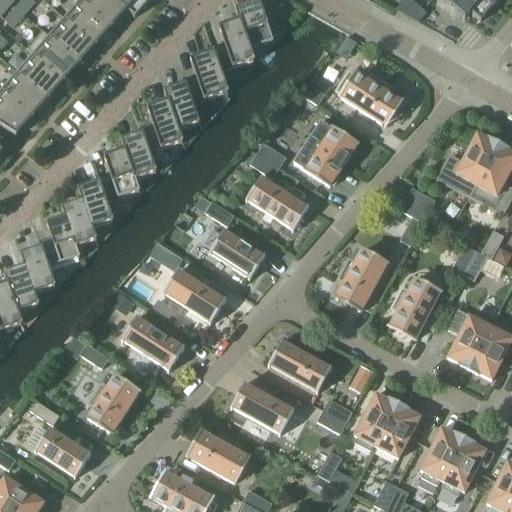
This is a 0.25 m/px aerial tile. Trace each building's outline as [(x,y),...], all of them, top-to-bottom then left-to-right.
[(9,0),(1,0),(0,2),(0,5),(7,11),(14,3),(9,0)] [(28,0),(24,0),(15,10),(23,18),(34,5),(28,0)] [(112,0),(82,0),(80,3),(110,30),(125,12),(126,12),(112,0)] [(112,0),(126,12),(125,12),(134,20),(149,3),(146,0),(112,0)] [(408,0),(405,0),(395,12),(417,25),(426,16),(408,0)] [(492,8),(483,0),(439,0),(449,9),(450,10),(450,9),(463,21),(462,21),(463,22),(469,15),(480,24),(481,23),(480,22),(492,8)] [(80,3),(64,21),(94,48),(110,30),(80,3)] [(259,4),(235,12),(253,65),(253,64),(250,53),(272,45),(270,40),(279,37),(270,8),(261,11),(259,4)] [(23,18),(15,10),(4,23),(12,30),(23,18)] [(223,46),(211,50),(226,96),(227,96),(220,75),(253,65),(235,12),(234,13),(238,24),(218,31),(223,46)] [(94,48),(64,21),(48,39),(78,66),(94,48)] [(48,39),(42,34),(26,52),(32,57),(62,84),(78,66),(48,39)] [(194,79),(183,83),(198,127),(192,108),(226,96),(211,50),(210,51),(212,56),(189,64),(194,79)] [(32,57),(16,75),(46,102),(62,84),(32,57)] [(16,75),(0,93),(31,120),(46,102),(16,75)] [(339,101),(381,128),(397,103),(385,96),(388,91),(370,80),(367,84),(355,76),(353,80),(348,77),(336,96),(340,99),(339,101)] [(183,88),(164,94),(181,146),(182,146),(178,134),(198,127),(183,83),(182,83),(183,88)] [(324,98),(312,91),(305,102),(317,109),(324,98)] [(31,120),(0,93),(0,129),(14,138),(31,120)] [(151,128),(140,131),(155,176),(149,157),(181,146),(164,94),(163,94),(167,106),(146,112),(151,128)] [(356,149),(320,125),(293,167),(329,191),(356,149)] [(140,136),(121,143),(138,195),(139,194),(135,183),(155,176),(140,131),(139,132),(140,136)] [(437,183),(469,200),(496,150),(492,148),(493,146),(476,137),(460,166),(449,161),(437,183)] [(108,176),(96,180),(111,225),(112,225),(106,205),(138,195),(121,143),(120,143),(123,154),(103,161),(108,176)] [(263,147),(256,158),(278,172),(285,162),(263,147)] [(496,150),(469,200),(501,217),(511,196),(511,194),(502,189),(511,169),(511,156),(502,151),(501,153),(496,150)] [(278,172),(256,158),(249,169),(272,183),(278,172)] [(97,185),(78,192),(95,244),(96,243),(92,231),(111,225),(96,180),(96,181),(97,185)] [(306,211),(261,182),(262,181),(260,180),(245,205),(246,205),(247,204),(292,233),(291,234),(292,235),(308,211),(307,210),(306,211)] [(411,191),(399,213),(422,226),(434,204),(411,191)] [(81,204),(61,211),(78,261),(79,261),(75,250),(95,244),(78,192),(77,192),(81,204)] [(211,206),(204,217),(227,231),(233,220),(211,206)] [(50,242),(39,246),(54,290),(55,290),(48,271),(78,261),(61,211),(60,211),(63,221),(45,227),(50,242)] [(412,221),(399,244),(409,250),(422,227),(412,221)] [(210,258),(248,282),(247,283),(249,284),(264,260),(263,259),(262,260),(224,236),(225,234),(223,234),(208,258),(209,259),(210,258)] [(503,240),(492,234),(480,257),(486,260),(491,263),(503,240)] [(39,251),(20,257),(37,309),(38,309),(34,297),(54,290),(39,246),(38,246),(39,251)] [(158,248),(151,259),(174,274),(181,263),(158,248)] [(451,272),(462,278),(475,254),(464,248),(451,272)] [(509,257),(499,252),(494,262),(504,267),(509,257)] [(348,264),(338,283),(343,285),(336,298),(362,312),(386,268),(360,254),(353,267),(348,264)] [(475,254),(462,278),(473,283),(486,260),(480,257),(475,254)] [(23,269),(3,276),(21,328),(22,327),(18,315),(37,309),(20,257),(19,258),(23,269)] [(209,326),(208,328),(210,328),(225,304),(224,303),(223,305),(178,276),(179,275),(178,274),(162,298),(164,299),(164,298),(209,326)] [(0,334),(21,328),(3,276),(2,276),(6,287),(0,289),(0,334)] [(413,283),(406,296),(402,294),(392,312),(397,315),(390,327),(416,341),(439,297),(435,295),(438,290),(419,280),(417,285),(413,283)] [(116,296),(110,307),(127,317),(133,307),(116,296)] [(170,307),(163,318),(174,324),(180,314),(170,307)] [(459,369),(468,373),(490,331),(457,314),(447,333),(458,339),(447,361),(460,368),(459,369)] [(166,375),(168,376),(184,352),(182,351),(181,352),(137,323),(138,322),(136,321),(120,345),(122,346),(123,345),(167,374),(166,375)] [(490,331),(468,373),(478,378),(478,377),(491,384),(511,342),(511,341),(508,340),(510,335),(495,327),(493,332),(490,331)] [(330,372),(329,371),(328,372),(282,347),(282,345),(281,345),(267,370),(268,371),(269,369),(316,395),(315,396),(316,397),(330,372)] [(86,348),(79,359),(101,373),(108,362),(86,348)] [(94,411),(86,422),(111,438),(138,396),(113,380),(106,392),(101,388),(88,407),(94,411)] [(278,438),(279,439),(293,414),(291,413),(291,415),(244,389),(245,388),(243,387),(230,412),(231,413),(232,412),(278,437),(278,438)] [(372,449),(375,451),(397,409),(375,398),(353,439),(357,442),(355,446),(370,454),(372,449)] [(328,403),(322,414),(345,427),(351,416),(328,403)] [(35,404),(29,414),(52,430),(59,419),(35,404)] [(397,409),(375,451),(397,462),(419,421),(397,409)] [(345,427),(322,414),(316,425),(339,438),(345,427)] [(49,432),(33,456),(35,457),(36,455),(73,480),(73,481),(74,482),(90,458),(88,457),(88,458),(50,434),(51,432),(49,432)] [(439,484),(441,485),(463,443),(440,432),(419,474),(423,476),(421,481),(436,488),(439,484)] [(216,444),(204,438),(190,463),(234,487),(248,462),(236,455),(239,450),(219,439),(216,444)] [(463,443),(441,485),(444,487),(442,491),(457,499),(459,494),(463,496),(485,455),(463,443)] [(0,468),(8,474),(15,464),(0,454),(0,468)] [(329,456),(317,479),(328,485),(341,462),(329,456)] [(510,511),(511,509),(511,467),(506,465),(485,507),(489,509),(488,511),(510,511)] [(37,478),(33,485),(43,491),(47,484),(37,478)] [(166,511),(165,511),(213,511),(216,508),(210,505),(212,502),(168,479),(154,504),(166,511)] [(3,481),(0,486),(0,508),(6,511),(39,511),(43,506),(3,481)] [(373,509),(379,511),(385,511),(396,491),(385,485),(373,509)] [(396,491),(385,511),(399,511),(407,497),(396,491)] [(330,511),(343,511),(351,497),(341,492),(330,511)] [(248,494),(242,505),(254,511),(268,511),(271,507),(248,494)]
